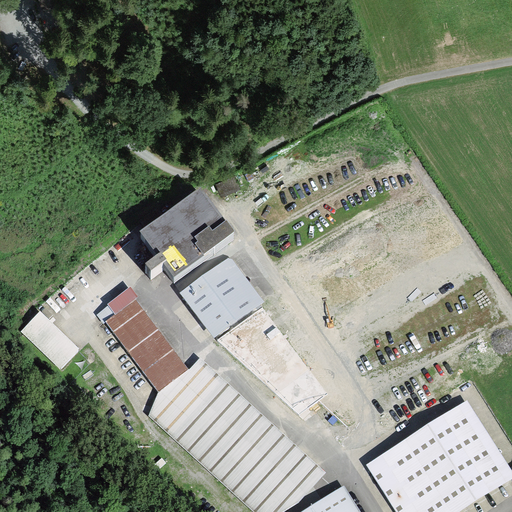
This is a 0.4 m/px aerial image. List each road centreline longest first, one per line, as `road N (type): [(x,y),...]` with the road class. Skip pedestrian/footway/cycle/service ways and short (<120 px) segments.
road 1 (track): [(511,62),(372,90),(207,174),(174,171),(64,90),(28,44),(10,0)]
road 2 (unknown): [(213,363),(139,282),(119,281),(100,297),(86,312),(88,329),(150,417)]
road 3 (unknown): [(285,310),(373,441),(471,392)]
road 4 (unknown): [(255,332),(303,402),(307,445)]
road 5 (unknown): [(307,445),(213,363)]
